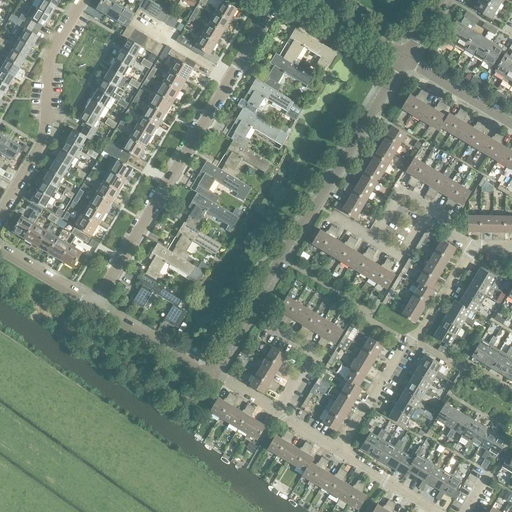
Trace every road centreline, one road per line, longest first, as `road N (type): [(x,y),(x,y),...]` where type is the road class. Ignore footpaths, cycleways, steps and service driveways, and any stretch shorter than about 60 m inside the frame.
road 1 (residential): [(212,370),(403,58)]
road 2 (residential): [(96,300),(230,76)]
road 3 (residential): [(338,450),(473,246)]
road 4 (residential): [(0,211),(44,135),(50,53),(80,0)]
road 5 (residential): [(212,370),(96,300)]
road 6 (residential): [(511,123),(403,58)]
